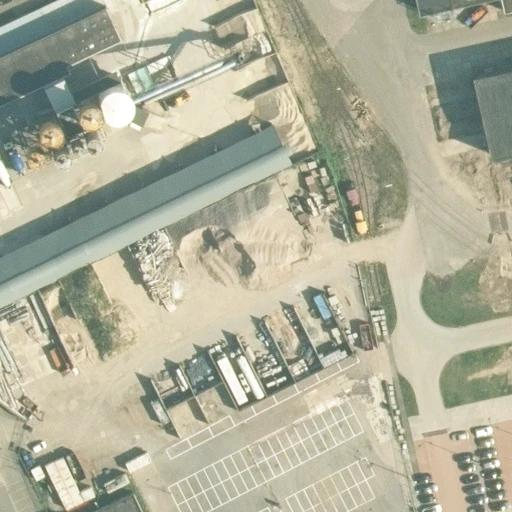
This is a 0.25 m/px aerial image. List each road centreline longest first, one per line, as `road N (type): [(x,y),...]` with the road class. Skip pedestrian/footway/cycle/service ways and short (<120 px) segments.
road 1 (unclassified): [(472,208),(417,157),(354,60)]
road 2 (unclassified): [(445,511),(411,349)]
road 3 (unclassified): [(411,349),(409,288),(419,263),(472,208)]
road 4 (unclassified): [(354,60),(511,26)]
